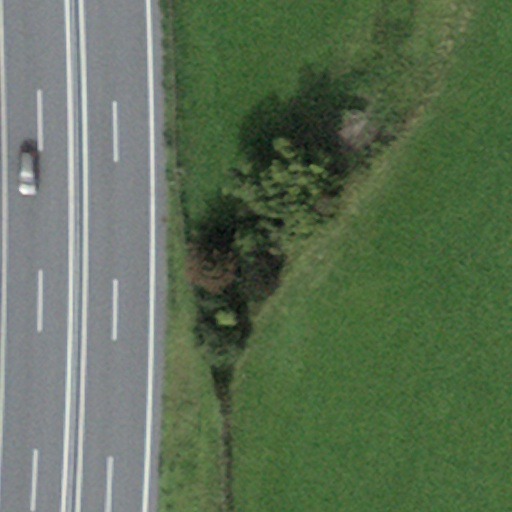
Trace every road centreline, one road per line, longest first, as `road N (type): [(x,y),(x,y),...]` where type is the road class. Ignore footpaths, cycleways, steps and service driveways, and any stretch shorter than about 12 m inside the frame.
road 1 (trunk): [(106,511),(115,242),(110,0)]
road 2 (trunk): [(32,0),(28,511)]
